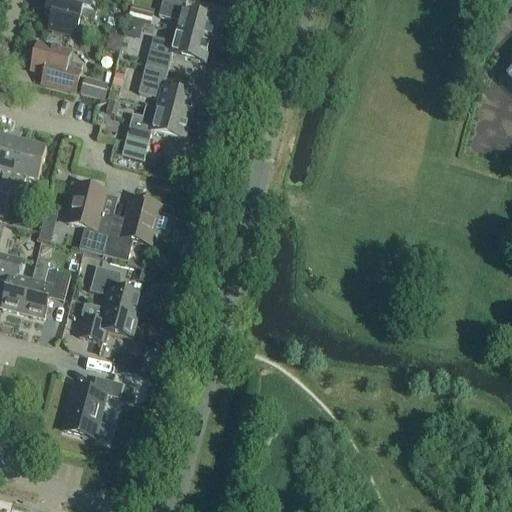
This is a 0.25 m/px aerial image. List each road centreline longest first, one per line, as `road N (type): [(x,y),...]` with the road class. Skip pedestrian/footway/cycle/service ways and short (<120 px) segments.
road 1 (unclassified): [(171,511),(304,0)]
road 2 (residential): [(0,98),(3,112),(78,133),(117,175)]
road 3 (residential): [(129,511),(32,485),(0,466)]
